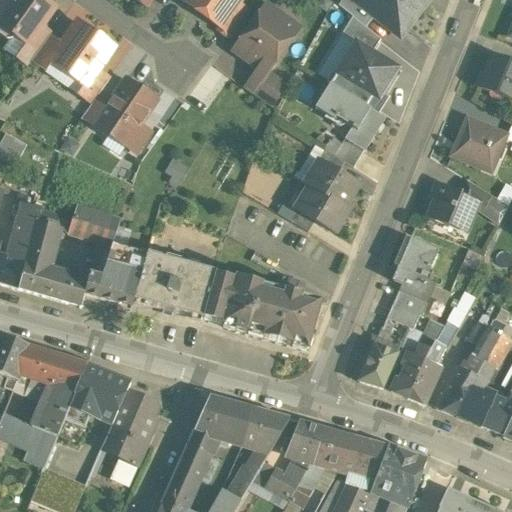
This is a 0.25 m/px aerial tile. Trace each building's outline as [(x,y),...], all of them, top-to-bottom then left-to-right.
[(11,0),(0,0),(0,20),(14,1),(11,0)] [(0,20),(0,36),(7,41),(13,40),(15,37),(27,45),(29,46),(41,29),(53,12),(36,0),(35,0),(14,0),(14,1),(0,20)] [(131,0),(145,10),(152,0),(131,0)] [(188,0),(186,4),(219,28),(220,28),(235,8),(240,0),(188,0)] [(352,19),(366,30),(374,19),(356,5),(357,4),(351,0),(343,0),(337,8),(352,19)] [(359,0),(357,4),(356,5),(374,19),(401,39),(418,17),(395,0),(359,0)] [(395,0),(418,17),(430,0),(395,0)] [(235,8),(220,28),(219,28),(217,31),(230,40),(247,17),(235,8)] [(267,8),(236,52),(258,69),(266,74),(267,73),(298,30),(267,8)] [(366,30),(352,19),(341,37),(351,43),(352,43),(371,55),(380,41),(366,30)] [(113,50),(77,25),(61,48),(63,49),(55,61),(87,83),(95,72),(97,73),(113,50)] [(41,29),(29,46),(27,45),(26,47),(37,55),(49,39),(51,36),(41,29)] [(37,55),(32,62),(47,72),(55,61),(63,49),(61,48),(49,39),(37,55)] [(371,55),(352,43),(351,43),(327,84),(330,86),(372,112),(397,71),(371,55)] [(511,98),(511,64),(492,56),(484,76),(482,75),(477,89),(510,103),(511,98)] [(258,69),(243,90),(271,109),(287,87),(267,73),(266,74),(258,69)] [(87,83),(79,95),(92,105),(97,98),(109,82),(97,73),(95,72),(87,83)] [(95,127),(94,127),(125,148),(140,127),(157,102),(125,81),(108,106),(95,127)] [(372,112),(330,86),(315,111),(333,122),(335,119),(353,130),(345,142),(364,154),(365,154),(386,120),(372,112)] [(92,105),(83,118),(95,127),(108,106),(97,98),(92,105)] [(505,137),(466,121),(451,159),(489,175),(505,137)] [(140,127),(126,148),(136,155),(150,134),(140,127)] [(7,135),(0,152),(0,154),(21,163),(29,144),(7,135)] [(364,154),(345,142),(335,158),(344,164),(354,170),(364,154)] [(335,158),(324,152),(317,163),(323,167),(338,176),(344,164),(335,158)] [(323,167),(317,163),(303,186),(308,189),(345,211),(359,188),(338,176),(323,167)] [(491,199),(466,183),(461,194),(462,195),(461,197),(475,203),(479,205),(485,210),(491,199)] [(461,194),(437,184),(431,199),(434,201),(426,220),(448,229),(450,224),(464,229),(475,203),(461,197),(462,195),(461,194)] [(345,211),(308,189),(294,210),(301,214),(300,216),(315,225),(335,237),(349,214),(345,211)] [(26,206),(22,205),(18,218),(7,259),(0,257),(0,199),(1,195),(0,194),(0,286),(19,292),(38,224),(40,215),(41,211),(26,206)] [(28,199),(19,196),(13,217),(18,218),(22,205),(26,206),(28,199)] [(507,209),(491,199),(485,210),(479,205),(476,211),(493,225),(497,228),(507,209)] [(120,224),(76,210),(68,236),(97,245),(111,250),(112,248),(120,224)] [(294,210),(287,222),(308,235),(315,225),(300,216),(301,214),(294,210)] [(67,223),(40,215),(38,224),(58,230),(58,232),(63,234),(67,223)] [(38,224),(19,292),(81,310),(84,299),(87,283),(47,272),(58,232),(58,230),(38,224)] [(438,251),(410,240),(392,282),(402,286),(419,294),(420,294),(425,282),(438,251)] [(97,245),(87,277),(89,277),(101,281),(111,250),(97,245)] [(111,250),(101,281),(89,277),(87,283),(84,299),(132,311),(134,304),(147,256),(146,256),(145,257),(112,248),(111,250)] [(215,275),(147,256),(134,304),(202,322),(202,320),(215,277),(215,275)] [(262,286),(236,279),(234,283),(215,277),(202,320),(222,326),(221,328),(246,335),(259,291),(261,291),(262,286)] [(288,278),(284,292),(262,286),(261,291),(259,291),(246,335),(308,352),(322,303),(302,297),(300,302),(294,301),(297,293),(300,282),(288,278)] [(434,286),(425,282),(420,294),(419,294),(416,301),(426,305),(434,286)] [(419,294),(402,286),(399,293),(416,301),(419,294)] [(303,295),(297,293),(294,301),(300,302),(302,297),(303,295)] [(416,301),(399,293),(388,319),(413,330),(418,317),(421,318),(426,305),(416,301)] [(451,314),(429,303),(422,319),(430,323),(443,329),(451,314)] [(444,330),(425,361),(435,366),(464,314),(454,309),(451,314),(443,329),(444,330)] [(430,323),(415,357),(425,361),(444,330),(443,329),(430,323)] [(500,336),(509,341),(511,335),(511,330),(505,327),(500,336)] [(403,341),(380,333),(377,339),(384,342),(381,348),(396,354),(403,341)] [(493,350),(503,355),(511,342),(509,341),(500,336),(493,350)] [(3,341),(0,340),(0,378),(17,383),(30,350),(18,346),(17,342),(8,339),(3,341)] [(384,342),(377,339),(375,345),(381,348),(384,342)] [(493,350),(480,343),(471,358),(475,360),(484,365),(493,350)] [(381,348),(375,345),(358,384),(380,390),(397,355),(396,354),(381,348)] [(87,367),(30,350),(17,383),(29,387),(25,396),(42,404),(32,427),(57,439),(63,423),(69,410),(87,367)] [(503,355),(493,350),(484,365),(495,370),(503,355)] [(409,354),(402,367),(405,368),(401,380),(397,378),(391,393),(407,400),(425,361),(415,357),(409,354)] [(484,365),(475,360),(473,362),(475,363),(468,375),(477,379),(484,365)] [(435,366),(425,361),(407,400),(423,406),(441,369),(435,366)] [(495,370),(484,365),(477,379),(470,390),(482,395),(495,370)] [(131,385),(87,367),(69,410),(90,419),(113,428),(128,392),(131,385)] [(458,370),(435,410),(453,417),(470,390),(477,379),(468,375),(458,370)] [(482,395),(470,390),(453,417),(480,428),(495,400),(482,395)] [(149,403),(128,392),(113,428),(103,446),(123,455),(121,461),(135,467),(156,420),(149,417),(152,410),(149,403)] [(508,405),(495,400),(480,428),(503,437),(511,418),(511,398),(508,405)] [(251,410),(208,399),(194,432),(209,436),(240,445),(251,410)] [(90,419),(69,410),(63,423),(84,432),(90,419)] [(289,421),(251,410),(240,445),(270,454),(289,421)] [(0,414),(0,434),(37,450),(43,452),(50,455),(54,445),(57,439),(32,427),(0,414)] [(511,418),(503,437),(511,441),(511,418)] [(294,423),(286,442),(281,454),(285,456),(299,424),(294,423)] [(299,424),(285,456),(295,459),(310,463),(313,464),(324,431),(299,424)] [(352,439),(324,431),(313,464),(325,468),(340,472),(340,471),(352,439)] [(209,436),(194,432),(161,506),(175,511),(182,511),(208,455),(201,452),(209,436)] [(388,449),(352,439),(340,471),(353,475),(374,482),(388,449)] [(270,454),(240,445),(232,465),(241,470),(227,494),(240,504),(253,482),(263,465),(270,454)] [(423,463),(388,449),(374,482),(371,491),(371,492),(382,496),(394,500),(406,505),(413,508),(424,479),(418,477),(423,463)] [(43,452),(37,450),(34,458),(40,461),(43,452)] [(295,459),(285,477),(299,485),(310,463),(295,459)] [(135,467),(121,461),(114,479),(127,485),(135,467)] [(310,463),(299,485),(313,492),(325,468),(313,464),(310,463)] [(285,477),(263,465),(253,482),(290,502),(299,485),(285,477)] [(340,472),(325,468),(313,492),(324,498),(340,472)] [(46,469),(31,502),(53,511),(75,511),(86,487),(46,469)] [(348,487),(336,511),(362,511),(371,492),(371,491),(374,482),(353,475),(348,487)] [(338,482),(322,511),(336,511),(348,487),(338,482)] [(313,492),(299,485),(290,502),(297,506),(303,509),(313,492)] [(375,511),(382,496),(371,492),(362,511),(375,511)] [(489,511),(444,492),(436,511),(437,511),(436,511),(489,511)] [(227,494),(220,505),(217,503),(212,511),(234,511),(240,504),(227,494)] [(403,511),(406,505),(394,500),(392,504),(389,505),(386,511),(403,511)] [(294,511),(297,506),(290,502),(284,511),(294,511)]
